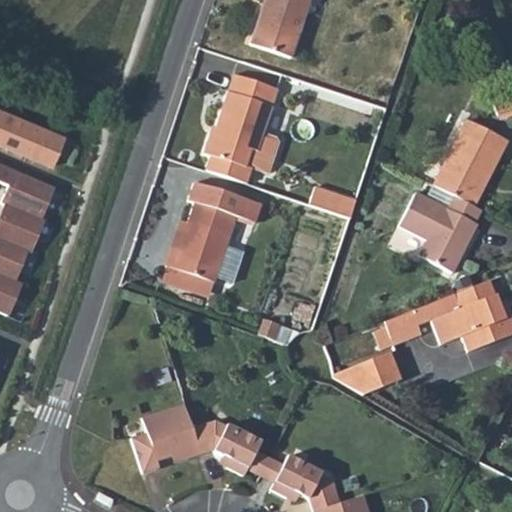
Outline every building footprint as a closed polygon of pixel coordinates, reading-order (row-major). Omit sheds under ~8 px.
[(262,0),(248,45),(288,58),(307,0),(262,0)] [(204,171),(252,187),(257,170),(274,176),(284,146),(282,141),(261,134),(275,90),(232,76),(214,128),(210,126),(202,154),(209,156),(204,171)] [(511,104),(509,96),(487,104),(492,118),(511,110),(511,104)] [(0,104),(0,142),(55,166),(67,134),(0,104)] [(430,186),(471,207),(480,188),(475,185),(491,154),(496,158),(504,143),(464,121),(430,186)] [(480,188),(496,158),(491,154),(475,185),(480,188)] [(55,189),(0,165),(0,184),(6,187),(0,201),(0,204),(3,206),(0,212),(0,314),(8,318),(22,285),(15,282),(26,255),(30,257),(45,221),(42,220),(55,189)] [(163,268),(211,284),(213,280),(229,287),(240,254),(224,248),(233,220),(252,227),(259,206),(190,182),(183,203),(192,206),(185,227),(177,253),(168,250),(163,268)] [(310,205),(353,216),(358,196),(315,185),(310,205)] [(424,199),(474,225),(481,213),(471,207),(430,186),(424,199)] [(424,199),(414,194),(396,229),(423,243),(416,258),(449,275),(474,225),(424,199)] [(168,250),(177,253),(185,227),(176,224),(168,250)] [(163,268),(157,285),(205,302),(211,284),(163,268)] [(454,312),(427,322),(436,347),(458,340),(463,352),(511,333),(511,329),(506,314),(500,317),(485,281),(448,296),(454,312)] [(409,312),(414,327),(427,322),(454,312),(448,296),(409,312)] [(381,324),(391,346),(418,337),(414,327),(409,312),(381,324)] [(261,333),(276,338),(280,324),(266,319),(261,333)] [(331,375),(331,378),(361,395),(399,379),(387,352),(331,375)] [(127,437),(139,475),(155,469),(154,462),(167,458),(174,456),(176,463),(208,453),(218,458),(228,463),(225,470),(238,477),(241,471),(250,454),(256,443),(225,427),(223,429),(210,423),(187,430),(179,405),(138,419),(142,432),(127,437)] [(241,471),(269,484),(278,467),(265,462),(250,454),(241,471)] [(167,458),(169,465),(176,463),(174,456),(167,458)] [(266,491),(283,500),(287,493),(294,497),(305,502),(307,511),(365,511),(361,497),(335,505),(328,483),(317,477),(318,474),(283,457),(278,467),(269,484),(266,491)] [(214,465),(225,470),(228,463),(218,458),(214,465)] [(283,500),(290,504),(294,497),(287,493),(283,500)]
